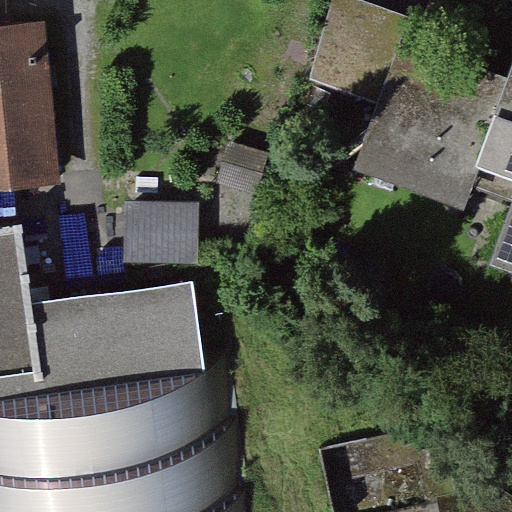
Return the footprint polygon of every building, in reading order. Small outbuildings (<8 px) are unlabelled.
[(38,14),(0,17),(0,177),(55,172),(38,14)] [(511,56),(507,68),(415,31),(367,151),(507,208),(493,244),(511,251),(511,56)] [(128,193),(129,258),(206,257),(205,193),(128,193)] [(15,217),(0,219),(0,379),(193,353),(182,276),(26,298),(15,217)] [(0,511),(239,511),(218,350),(193,353),(0,379),(0,511)]
